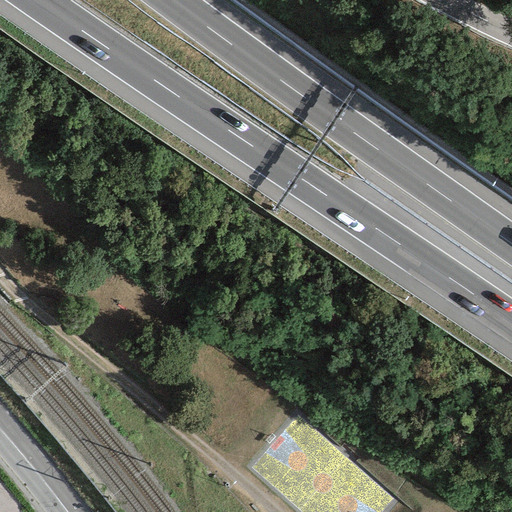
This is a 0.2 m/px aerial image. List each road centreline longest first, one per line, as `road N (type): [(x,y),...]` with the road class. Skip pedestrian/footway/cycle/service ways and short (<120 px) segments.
road 1 (motorway): [(37,0),(511,322)]
road 2 (motorway): [(511,243),(171,0)]
road 3 (track): [(0,284),(275,511)]
